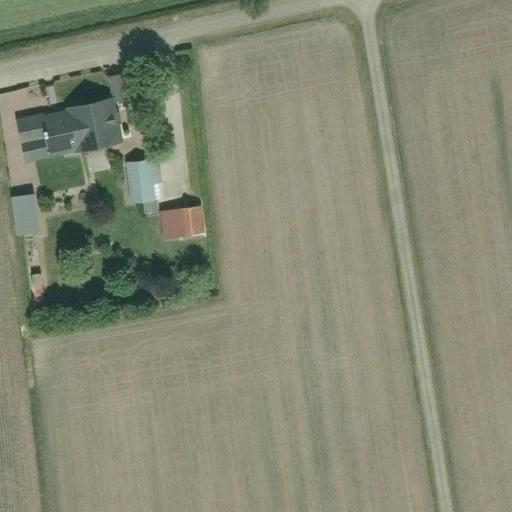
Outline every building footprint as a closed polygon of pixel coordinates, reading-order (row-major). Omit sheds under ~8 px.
[(114,104),(129,101),(125,76),(110,79),(114,104)] [(19,116),(29,166),(122,148),(112,98),(19,116)] [(127,165),(130,205),(164,202),(161,163),(127,165)] [(18,230),(36,228),(34,198),(16,200),(18,230)] [(177,209),(180,240),(208,238),(205,206),(177,209)]
